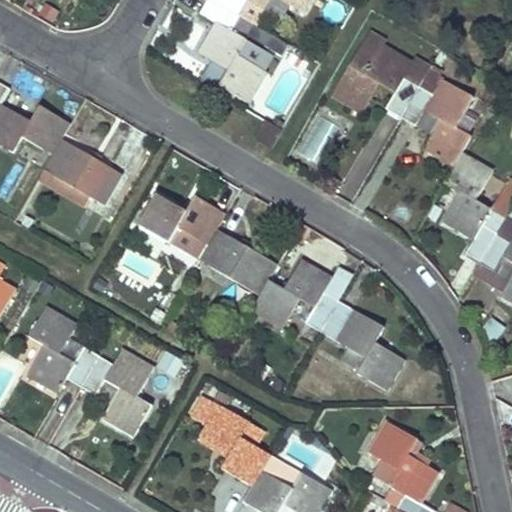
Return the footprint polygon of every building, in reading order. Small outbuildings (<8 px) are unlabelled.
[(240,13),(217,0),(206,0),(200,11),(216,19),(198,49),(228,69),(220,83),(250,101),(268,70),(238,52),(246,37),(230,29),(240,13)] [(217,0),(240,13),(247,0),(252,0),(264,6),(267,0),(286,0),(302,9),(307,0),(217,0)] [(264,6),(252,0),(247,0),(240,13),(256,22),(264,6)] [(256,22),(240,13),(230,29),(246,37),(256,22)] [(387,37),(371,27),(331,94),(363,111),(381,82),(396,90),(387,106),(402,114),(420,83),(432,63),(417,54),(413,59),(384,41),(387,37)] [(238,52),(268,70),(277,53),(246,37),(238,52)] [(434,91),(420,83),(402,114),(417,123),(425,108),(440,116),(432,131),(423,146),(454,165),(463,150),(472,134),(457,125),(474,94),(443,77),(434,91)] [(10,87),(0,81),(0,140),(14,150),(23,135),(53,153),(63,137),(71,122),(41,105),(33,120),(2,101),(10,87)] [(440,116),(425,108),(417,123),(432,131),(440,116)] [(271,145),(282,126),(266,116),(255,135),(271,145)] [(124,173),(63,137),(53,153),(45,168),(88,193),(106,203),(124,173)] [(492,166),(463,150),(454,165),(446,180),(460,188),(443,218),(474,237),(466,253),(480,261),(507,215),(476,196),(492,166)] [(45,168),(40,175),(84,201),(88,193),(45,168)] [(187,209),(157,192),(140,222),(169,240),(178,225),(209,244),(218,227),(227,213),(196,195),(187,209)] [(511,217),(507,215),(480,261),(495,270),(503,255),(511,258),(511,273),(509,278),(500,294),(511,300),(511,217)] [(279,263),(218,227),(209,244),(200,258),(261,293),(270,278),(279,263)] [(511,273),(511,258),(503,255),(495,270),(509,278),(511,273)] [(0,312),(16,285),(0,275),(0,270),(6,261),(0,258),(0,312)] [(285,287),(270,278),(261,293),(251,309),(282,326),(301,296),(316,305),(307,320),(322,330),(339,300),(323,291),(333,275),(303,258),(285,287)] [(384,326),(339,300),(322,330),(366,356),(357,372),(388,389),(406,358),(376,340),(384,326)] [(83,385),(101,353),(70,336),(78,321),(47,304),(30,334),(44,342),(27,374),(58,391),(67,376),(83,385)] [(115,361),(101,353),(83,385),(97,392),(106,377),(121,387),(103,416),(134,435),(152,404),(137,395),(155,365),(123,347),(115,361)] [(175,380),(183,366),(167,357),(159,371),(175,380)] [(107,379),(98,395),(111,402),(120,386),(107,379)] [(229,393),(219,386),(214,393),(224,400),(229,393)] [(188,416),(205,426),(218,404),(202,394),(188,416)] [(253,484),(262,468),(271,453),(253,445),(261,430),(218,404),(205,426),(200,435),(230,453),(221,468),(253,484)] [(417,436),(388,420),(370,450),(383,458),(374,472),(393,484),(405,492),(397,507),(406,511),(434,511),(436,510),(421,500),(437,470),(408,452),(417,436)] [(301,511),(317,511),(332,488),(271,453),(262,468),(253,484),(244,500),(264,511),(278,511),(284,502),(301,511)] [(397,507),(405,492),(393,484),(385,499),(397,507)] [(466,511),(468,511),(450,500),(443,511),(466,511)]
